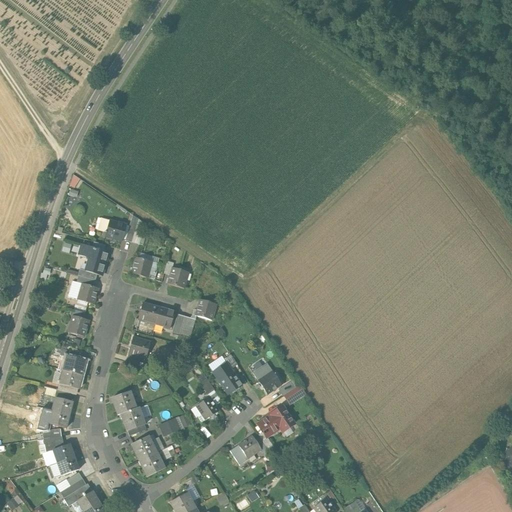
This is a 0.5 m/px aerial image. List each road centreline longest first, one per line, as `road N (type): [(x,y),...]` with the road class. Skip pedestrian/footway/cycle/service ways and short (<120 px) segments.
road 1 (track): [(0,62),(68,162),(240,287),(426,109)]
road 2 (tertiary): [(4,357),(68,162),(160,0)]
road 3 (residential): [(119,288),(95,407),(108,460),(139,500)]
road 4 (residential): [(139,500),(164,488),(254,404)]
